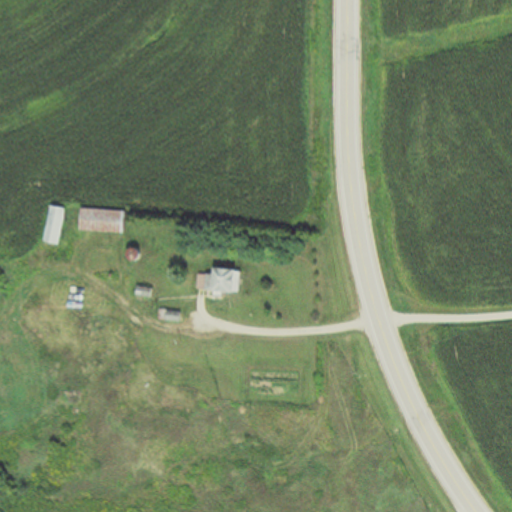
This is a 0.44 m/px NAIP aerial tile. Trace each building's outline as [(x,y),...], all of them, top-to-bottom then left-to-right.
[(43,246),(59,247),(62,209),(47,208),(43,246)] [(124,213),(78,212),(77,234),(123,235),(124,213)] [(239,272),(206,272),(206,296),(239,296),(239,272)] [(30,299),(30,323),(93,324),(94,300),(30,299)] [(153,392),(131,383),(126,398),(148,406),(153,392)]
